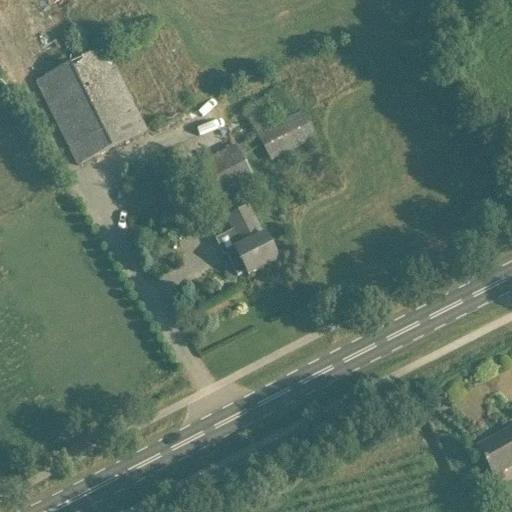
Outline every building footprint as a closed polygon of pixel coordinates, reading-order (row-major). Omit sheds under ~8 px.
[(183,0),(125,0),(99,14),(153,122),(226,86),(183,0)] [(37,76),(73,163),(143,135),(107,48),(37,76)] [(281,53),(264,61),(280,92),(270,97),(277,111),(288,106),(290,109),(306,100),(281,53)] [(271,163),(317,141),(303,113),(257,135),(271,163)] [(236,148),(194,169),(212,205),(254,183),(236,148)] [(233,232),(225,235),(234,252),(226,256),(237,277),(246,273),(248,277),(249,276),(277,262),(265,236),(264,237),(249,208),(227,220),(233,232)] [(483,461),(485,465),(487,464),(493,477),(511,466),(511,430),(479,448),(485,461),(483,461)]
